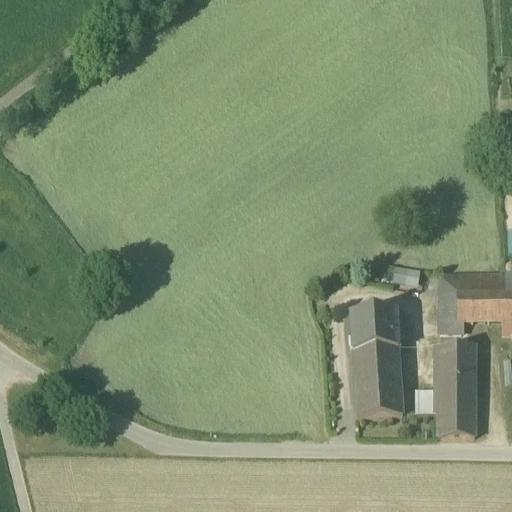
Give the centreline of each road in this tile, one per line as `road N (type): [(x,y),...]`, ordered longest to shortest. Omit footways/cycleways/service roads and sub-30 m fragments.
road 1 (residential): [(0,353),(165,447),(511,451)]
road 2 (track): [(0,102),(141,0)]
